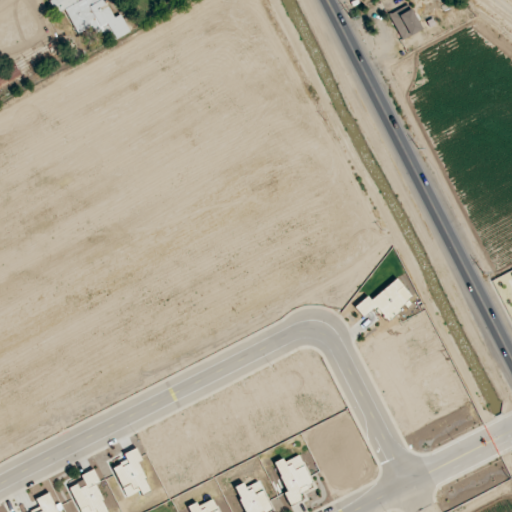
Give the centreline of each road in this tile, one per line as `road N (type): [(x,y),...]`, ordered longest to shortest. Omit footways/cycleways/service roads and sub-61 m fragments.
road 1 (residential): [(406,478),(340,351),(324,336),(298,334),(0,482)]
road 2 (secondary): [(511,356),(327,0)]
road 3 (residential): [(342,511),(511,428)]
